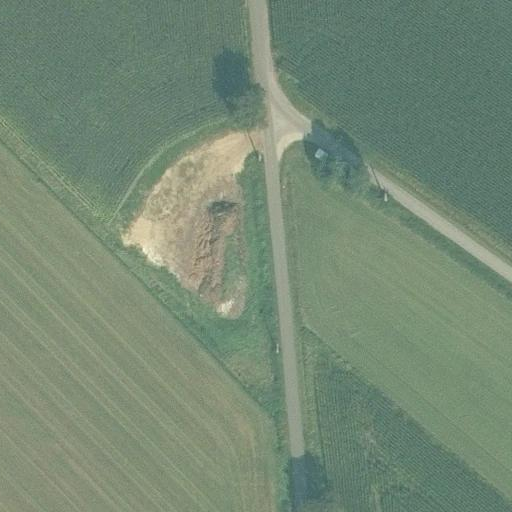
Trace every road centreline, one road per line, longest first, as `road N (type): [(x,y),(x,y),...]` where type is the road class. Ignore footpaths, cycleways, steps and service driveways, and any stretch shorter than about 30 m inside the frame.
road 1 (unclassified): [(307,511),(270,109)]
road 2 (unclassified): [(270,109),(511,280)]
